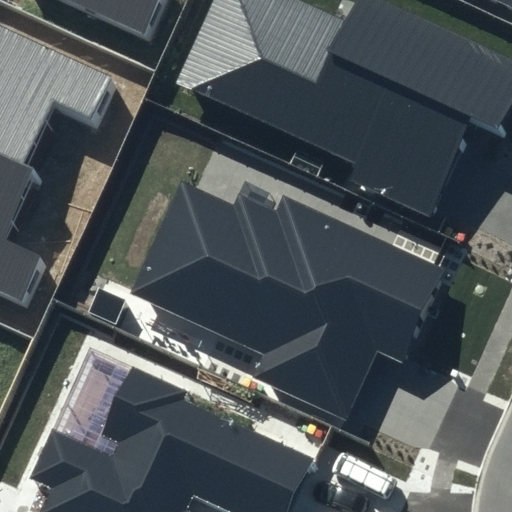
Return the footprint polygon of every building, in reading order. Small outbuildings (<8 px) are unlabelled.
[(71,0),(150,37),(167,0),(71,0)] [(356,0),(347,22),(295,0),(216,0),(182,78),(360,155),(348,182),(426,216),(468,121),(506,138),(511,124),(511,56),(382,0),(356,0)] [(511,0),(487,0),(511,11),(511,0)] [(0,295),(29,310),(53,259),(8,238),(40,171),(29,166),(53,115),(101,137),(127,84),(0,23),(0,295)] [(451,271),(284,194),(276,212),(239,195),(234,205),(180,180),(129,291),(261,352),(251,373),(348,417),(379,350),(409,364),(451,271)] [(188,391),(132,365),(101,432),(124,442),(116,459),(53,430),(32,476),(53,486),(40,511),(187,511),(182,510),(189,496),(223,511),(290,511),(314,462),(184,400),(188,391)]
